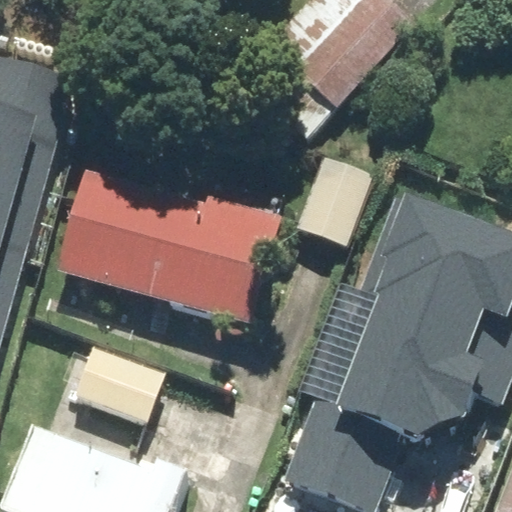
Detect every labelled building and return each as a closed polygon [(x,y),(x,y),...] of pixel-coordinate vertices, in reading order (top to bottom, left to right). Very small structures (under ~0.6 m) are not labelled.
[(327,0),(280,51),(348,114),(425,33),(389,0),(327,0)] [(0,261),(35,118),(62,125),(74,76),(0,58),(0,261)] [(357,253),(381,183),(331,166),(306,235),(357,253)] [(96,179),(70,277),(266,330),(295,224),(218,203),(216,211),(96,179)] [(329,407),(303,477),(384,506),(410,435),(421,443),(473,421),(492,371),(467,362),(486,312),(506,320),(511,303),(511,252),(402,213),(377,280),(396,287),(349,414),(329,407)] [(132,353),(106,344),(83,406),(157,434),(170,402),(121,383),(132,353)] [(38,443),(12,511),(181,511),(192,484),(161,473),(156,486),(38,443)]
